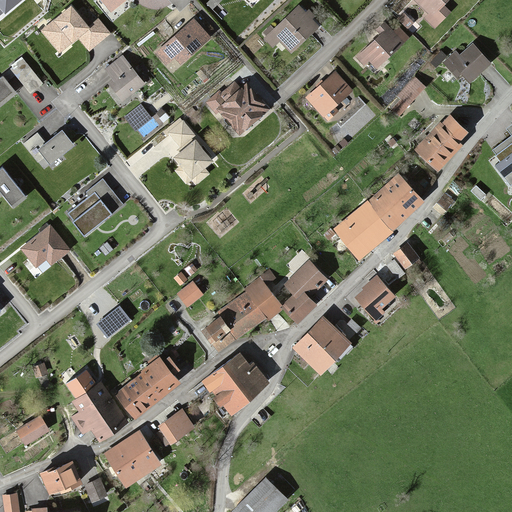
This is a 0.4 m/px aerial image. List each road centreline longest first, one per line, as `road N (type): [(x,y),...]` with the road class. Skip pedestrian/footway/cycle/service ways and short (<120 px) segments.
road 1 (residential): [(288,342),(400,234),(511,93)]
road 2 (residential): [(0,487),(26,471),(91,454),(237,348),(288,342)]
road 3 (residential): [(114,45),(63,92),(166,225)]
road 4 (residential): [(218,511),(230,437),(278,370),(288,342)]
road 5 (residential): [(166,225),(39,325)]
road 6 (residential): [(380,0),(278,98)]
